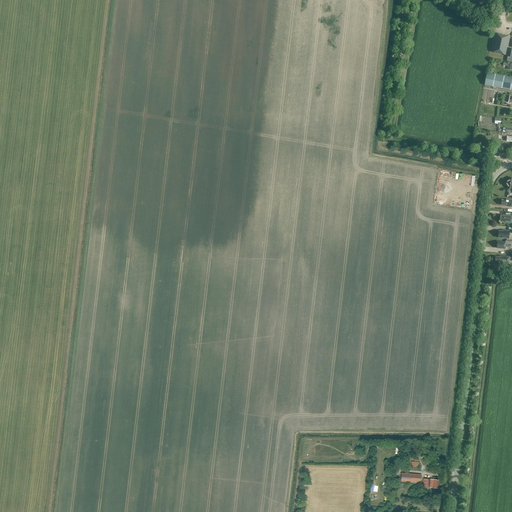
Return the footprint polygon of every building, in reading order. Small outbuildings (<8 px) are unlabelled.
[(510,36),(495,33),(491,52),(506,55),(510,36)] [(511,90),(511,77),(487,72),(484,85),(511,90)] [(511,212),(508,212),(508,216),(501,215),(500,222),(511,223),(511,219),(511,212)] [(498,238),(509,239),(510,231),(503,230),(503,231),(499,231),(498,238)] [(351,259),(345,259),(346,266),(358,265),(357,254),(351,255),(351,259)] [(371,256),(362,257),(363,269),(372,268),(375,268),(374,262),(371,262),(371,256)] [(415,256),(414,262),(424,264),(425,258),(415,256)] [(441,261),(441,273),(451,273),(451,267),(448,267),(449,261),(441,261)] [(414,262),(412,268),(422,270),(424,264),(414,262)] [(372,268),(363,269),(364,281),(376,280),(375,273),(372,274),(372,268)] [(412,268),(411,274),(421,276),(422,270),(412,268)] [(358,275),(347,276),(348,287),(354,286),(354,283),(359,282),(358,275)] [(436,276),(435,284),(447,285),(448,276),(436,276)] [(410,277),(408,285),(420,287),(421,279),(410,277)] [(435,284),(435,292),(447,293),(447,285),(435,284)] [(408,285),(406,293),(418,296),(420,287),(408,285)] [(406,296),(404,302),(414,304),(415,298),(406,296)] [(404,302),(403,308),(413,310),(414,304),(404,302)] [(432,323),(431,332),(442,334),(444,325),(432,323)] [(431,332),(430,340),(441,342),(442,334),(431,332)] [(340,334),(337,346),(344,348),(347,336),(340,334)] [(347,336),(344,348),(352,350),(355,338),(347,336)] [(364,345),(357,345),(357,357),(368,357),(368,350),(364,350),(364,345)] [(433,345),(431,357),(441,359),(442,353),(439,352),(440,346),(433,345)] [(407,349),(397,350),(397,356),(400,356),(400,362),(408,362),(407,349)] [(334,358),(330,370),(336,372),(337,369),(342,370),(345,361),(334,358)] [(357,359),(354,371),(364,373),(365,367),(362,367),(364,360),(357,359)] [(421,475),(401,473),(400,480),(420,482),(421,475)] [(437,489),(438,480),(429,479),(423,479),(422,491),(427,492),(427,488),(429,488),(437,489)]
